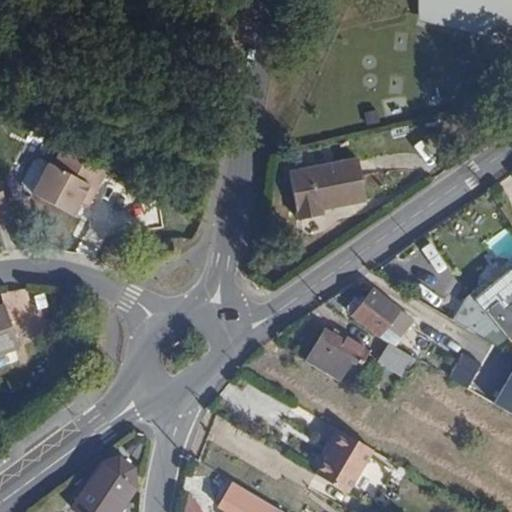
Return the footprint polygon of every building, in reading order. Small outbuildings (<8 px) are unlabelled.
[(511,0),(422,0),(419,14),(435,17),(433,23),(440,25),(440,28),(463,33),(464,30),(486,35),(491,13),(511,17),(511,0)] [(511,17),(491,13),(486,35),(511,24),(511,17)] [(435,17),(419,14),(417,23),(440,28),(440,25),(433,23),(435,17)] [(70,150),(64,147),(57,160),(64,163),(70,150)] [(91,203),(109,170),(70,150),(64,163),(57,160),(53,166),(49,165),(33,195),(73,217),(83,199),(91,203)] [(349,155),(283,167),(290,215),(315,210),(314,204),(357,195),(349,155)] [(0,220),(10,217),(0,185),(0,220)] [(472,289),(478,297),(511,270),(511,265),(508,261),(472,289)] [(511,270),(478,297),(511,336),(511,335),(511,270)] [(371,288),(351,312),(377,332),(385,323),(397,332),(408,317),(371,288)] [(0,357),(21,351),(6,306),(0,307),(0,357)] [(324,328),(310,352),(343,371),(353,353),(365,360),(371,350),(350,337),(349,335),(335,327),(331,331),(324,328)] [(385,343),(376,361),(391,370),(388,375),(400,381),(412,357),(387,342),(385,343)] [(343,371),(310,352),(308,357),(340,376),(343,371)] [(467,389),(480,364),(462,355),(449,380),(467,389)] [(511,369),(492,402),(511,413),(511,369)] [(328,447),(314,472),(347,491),(372,447),(333,424),(322,444),(328,447)] [(87,477),(63,511),(113,511),(117,506),(122,496),(132,466),(117,455),(87,477)] [(259,511),(224,491),(216,505),(227,511),(226,511),(259,511)]
